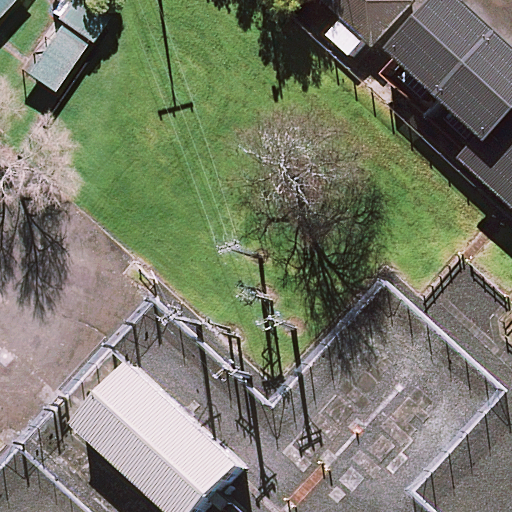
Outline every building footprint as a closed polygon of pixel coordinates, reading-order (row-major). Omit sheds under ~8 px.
[(56,17),(82,35),(102,7),(92,0),(56,0),(49,11),(56,17)] [(426,0),(331,0),(392,58),(438,11),(426,0)] [(487,170),(511,194),(511,33),(479,3),(422,62),(510,147),(487,170)] [(82,35),(56,17),(20,65),(46,84),(82,35)] [(155,374),(99,435),(183,511),(235,511),(243,504),(268,477),(155,374)]
